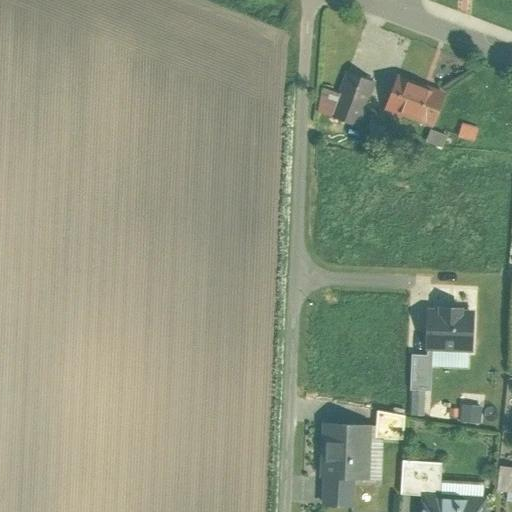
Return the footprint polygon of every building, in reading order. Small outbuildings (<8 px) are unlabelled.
[(330,117),(360,129),(377,85),(348,74),(330,117)] [(397,80),(386,114),(432,130),(444,96),(397,80)] [(479,131),(464,125),(459,138),(474,144),(479,131)] [(431,132),(426,146),(443,152),(448,139),(431,132)] [(475,314),(429,312),(427,354),(473,357),(475,314)] [(411,394),(432,395),(434,358),(413,357),(411,394)] [(482,421),(482,404),(463,404),(462,421),(482,421)] [(379,413),(378,441),(405,442),(406,419),(379,413)] [(356,481),(370,482),(372,429),(324,427),(322,480),(324,480),(356,481)] [(401,497),(425,499),(423,511),(485,511),(487,500),(440,496),(442,467),(404,464),(401,497)] [(511,465),(502,465),(500,491),(511,492),(511,465)] [(356,481),(324,480),(323,510),(354,511),(356,481)]
